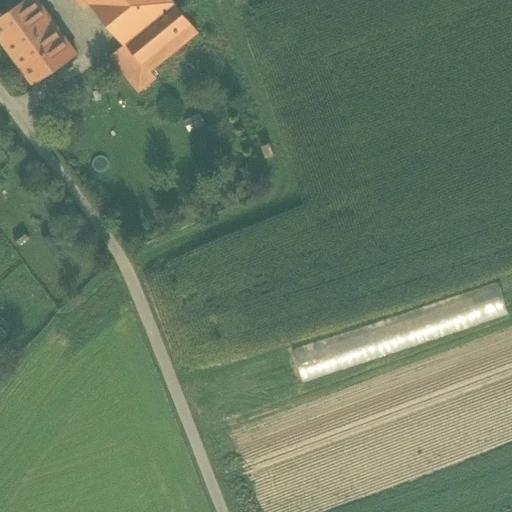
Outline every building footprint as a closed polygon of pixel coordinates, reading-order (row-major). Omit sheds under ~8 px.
[(25,0),(0,18),(0,40),(32,84),(76,55),(35,0),(25,0)] [(91,4),(124,45),(174,4),(170,0),(76,0),(84,10),(91,4)] [(197,33),(174,4),(124,45),(111,56),(139,90),(155,77),(150,71),(197,33)] [(200,113),(183,121),(189,134),(206,125),(200,113)] [(63,250),(49,233),(42,240),(55,256),(63,250)]
